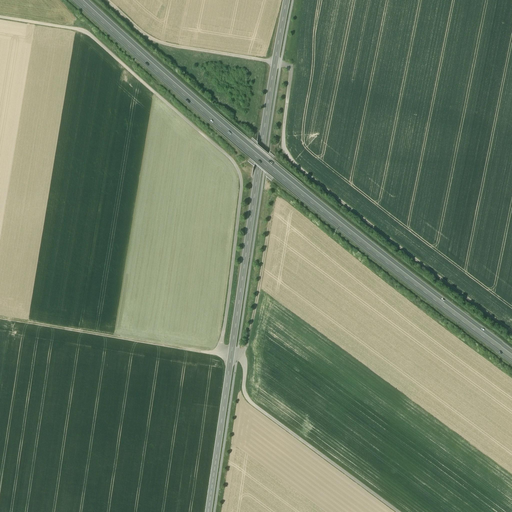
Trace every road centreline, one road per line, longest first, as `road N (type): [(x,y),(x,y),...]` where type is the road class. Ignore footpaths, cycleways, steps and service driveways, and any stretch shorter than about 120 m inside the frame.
road 1 (track): [(511,331),(284,151),(292,67),(153,41),(106,0)]
road 2 (trunk): [(79,0),(268,166),(511,356)]
road 3 (tertiary): [(208,511),(287,0)]
road 4 (track): [(231,357),(221,356),(241,193),(234,164),(84,31),(0,17)]
road 5 (track): [(231,357),(245,366),(243,388),(254,405),(400,511)]
road 6 (track): [(0,319),(221,356)]
road 7 (track): [(242,363),(273,213)]
